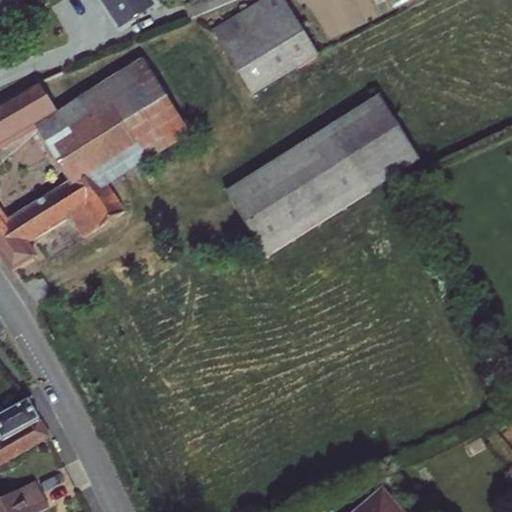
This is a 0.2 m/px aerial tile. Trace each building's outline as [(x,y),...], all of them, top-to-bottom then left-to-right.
[(111,0),(124,18),(144,6),(152,0),(111,0)] [(222,0),(185,0),(191,13),(212,4),(222,0)] [(273,0),(218,33),(252,90),(279,76),(316,53),(283,0),(273,0)] [(155,127),(120,67),(55,108),(31,122),(69,182),(92,167),(155,127)] [(0,142),(31,122),(55,108),(37,79),(0,99),(0,142)] [(370,188),(418,159),(382,93),(328,125),(366,190),(370,188)] [(366,190),(328,125),(301,141),(223,186),(249,233),(260,252),(366,190)] [(0,249),(12,266),(35,252),(26,238),(68,213),(82,232),(120,209),(92,167),(69,182),(6,221),(0,213),(0,249)] [(35,412),(28,400),(0,417),(0,443),(39,419),(35,412)] [(0,467),(21,454),(50,437),(39,419),(0,443),(0,467)] [(9,499),(16,511),(27,511),(48,500),(37,482),(9,499)] [(396,511),(379,492),(354,511),(396,511)] [(45,511),(53,508),(48,500),(27,511),(16,511),(9,499),(0,504),(0,511),(45,511)]
